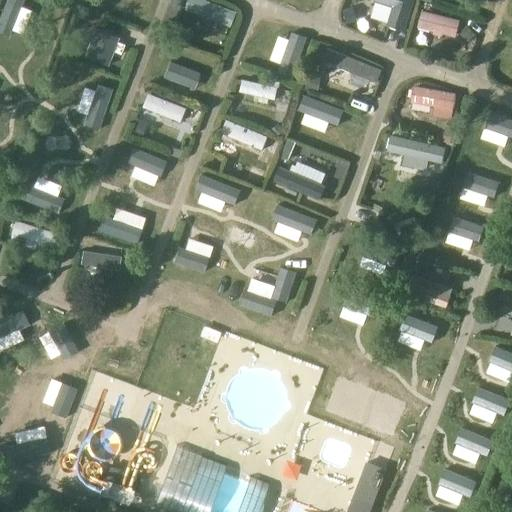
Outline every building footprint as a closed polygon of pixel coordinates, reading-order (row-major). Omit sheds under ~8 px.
[(4,0),(0,12),(0,33),(7,36),(21,0),(4,0)] [(205,0),(187,0),(184,8),(231,27),(236,12),(205,0)] [(404,29),(413,0),(373,0),(373,2),(392,8),(388,23),(404,29)] [(219,36),(224,25),(185,9),(181,21),(219,36)] [(96,28),(84,57),(106,66),(112,52),(119,55),(123,45),(115,42),(117,37),(96,28)] [(420,28),(418,47),(457,53),(460,34),(420,28)] [(292,32),(278,73),(294,78),(307,37),(292,32)] [(169,62),(163,78),(194,89),(200,73),(169,62)] [(324,79),(377,98),(382,85),(329,66),(324,79)] [(96,84),(82,125),(98,129),(111,89),(96,84)] [(451,119),(456,94),(414,86),(411,101),(435,106),(434,116),(451,119)] [(147,95),(142,108),(164,117),(162,121),(168,123),(170,119),(178,122),(183,110),(147,95)] [(239,110),(276,118),(279,104),(242,96),(239,110)] [(305,96),(299,110),(338,126),(344,112),(305,96)] [(511,119),(490,112),(484,128),(511,138),(511,119)] [(229,137),(224,154),(264,166),(269,149),(229,137)] [(133,148),(127,164),(158,176),(161,169),(164,160),(133,148)] [(321,189),(328,173),(296,160),(289,175),(321,189)] [(468,172),(462,188),(493,199),(499,183),(468,172)] [(201,175),(195,190),(234,206),(240,191),(201,175)] [(23,184),(17,198),(57,214),(63,199),(23,184)] [(277,205),(271,220),(311,236),(317,221),(277,205)] [(103,216),(97,230),(136,246),(142,231),(103,216)] [(453,216),(447,232),(478,244),(484,228),(453,216)] [(31,269),(34,258),(52,263),(56,248),(12,237),(9,251),(23,254),(20,266),(31,269)] [(369,242),(363,258),(395,271),(401,255),(369,242)] [(178,246),(172,262),(203,274),(209,258),(178,246)] [(260,269),(265,253),(244,247),(239,262),(260,269)] [(83,265),(78,281),(94,286),(99,270),(83,265)] [(245,289),(239,305),(271,317),(277,301),(276,300),(277,300),(287,303),(297,273),(281,268),(271,299),(245,289)] [(438,292),(440,286),(414,276),(412,283),(411,282),(407,294),(446,308),(450,296),(438,292)] [(511,291),(504,288),(499,301),(511,305),(511,291)] [(348,291),(342,307),(373,320),(380,304),(348,291)] [(157,310),(201,324),(207,305),(163,292),(157,310)] [(22,310),(0,320),(0,339),(28,325),(22,310)] [(406,316),(400,332),(432,345),(438,329),(406,316)] [(511,355),(494,348),(488,364),(511,373),(511,355)] [(412,407),(413,401),(428,404),(431,389),(390,380),(385,401),(412,407)] [(478,389),(471,405),(503,418),(510,402),(478,389)] [(118,433),(157,448),(166,425),(128,410),(118,433)] [(455,412),(454,424),(491,426),(491,413),(455,412)] [(462,429),(455,445),(487,458),(493,442),(462,429)] [(444,471),(438,486),(469,499),(476,484),(444,471)] [(377,511),(384,501),(368,494),(358,511),(377,511)] [(165,498),(164,510),(202,511),(203,500),(165,498)]
